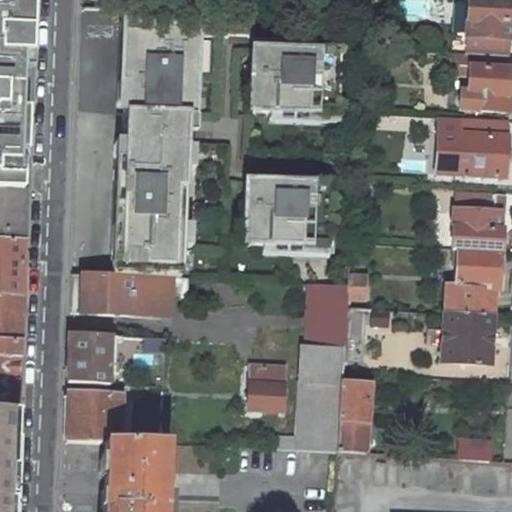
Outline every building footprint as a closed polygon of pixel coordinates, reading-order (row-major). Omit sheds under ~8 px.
[(0,0),(0,165),(25,166),(27,136),(28,111),(20,110),(24,0),(0,0)] [(31,0),(24,0),(20,110),(28,111),(31,20),(31,0)] [(121,0),(121,10),(148,11),(148,0),(121,0)] [(346,0),(346,19),(360,19),(361,0),(346,0)] [(511,23),(511,3),(467,1),(465,39),(466,39),(465,56),(507,58),(508,40),(509,40),(510,24),(511,23)] [(196,12),(196,31),(195,35),(248,36),(250,15),(196,12)] [(196,31),(120,28),(119,83),(126,83),(125,108),(125,115),(156,117),(155,141),(130,141),(130,144),(116,144),(113,197),(112,277),(172,279),(179,279),(185,142),(186,119),(191,118),(195,35),(196,31)] [(335,54),(250,50),(248,113),(333,117),(335,54)] [(507,58),(465,56),(452,55),(452,68),(469,69),(467,93),(461,93),(460,111),(509,113),(511,71),(506,70),(507,58)] [(454,176),(505,179),(508,124),(460,121),(459,136),(457,135),(454,176)] [(25,177),(25,166),(0,165),(0,191),(24,192),(25,177)] [(368,201),(369,181),(354,180),(353,200),(368,201)] [(329,186),(245,182),(243,246),(327,249),(329,186)] [(24,208),(24,192),(0,191),(0,240),(22,241),(24,208)] [(498,214),(503,214),(504,196),(455,194),(454,211),(453,211),(451,250),(456,250),(500,253),(502,231),(497,231),(498,214)] [(0,296),(20,298),(22,241),(0,240),(0,296)] [(498,291),(500,253),(456,250),(455,268),(460,269),(459,289),(445,288),(443,315),(492,318),(493,291),(498,291)] [(172,320),(172,279),(112,277),(71,276),(70,315),(172,320)] [(364,300),(365,278),(348,277),(348,288),(347,299),(364,300)] [(342,374),(343,374),(344,360),(347,299),(348,288),(318,286),(315,348),(307,348),(301,443),(301,451),(336,452),(340,385),(342,385),(342,374)] [(19,329),(20,298),(0,296),(0,359),(18,360),(19,329)] [(372,326),(386,327),(387,312),(373,311),(372,326)] [(489,367),(492,318),(443,315),(441,364),(489,367)] [(107,386),(109,337),(69,334),(68,359),(67,384),(107,386)] [(164,353),(164,340),(144,339),(143,352),(164,353)] [(17,387),(18,360),(0,359),(0,414),(15,415),(16,415),(17,387)] [(369,375),(369,362),(344,360),(343,374),(369,375)] [(281,369),(248,368),(247,412),(279,413),(281,369)] [(336,453),(364,455),(370,376),(369,375),(343,374),(342,374),(342,385),(340,385),(336,452),(336,453)] [(119,443),(121,397),(67,394),(66,414),(65,443),(105,445),(105,443),(119,443)] [(13,456),(14,452),(15,415),(0,414),(0,511),(6,511),(7,502),(6,502),(0,501),(0,479),(1,479),(4,476),(6,473),(11,464),(13,456)] [(488,462),(490,440),(460,438),(458,460),(488,462)] [(301,451),(301,443),(278,442),(278,450),(301,451)] [(164,445),(159,445),(124,444),(119,443),(105,443),(105,445),(104,477),(163,480),(164,445)] [(393,456),(394,448),(384,448),(383,455),(393,456)] [(162,498),(163,480),(104,477),(103,495),(162,498)] [(168,511),(169,508),(161,508),(162,498),(103,495),(102,510),(109,510),(108,511),(168,511)]
